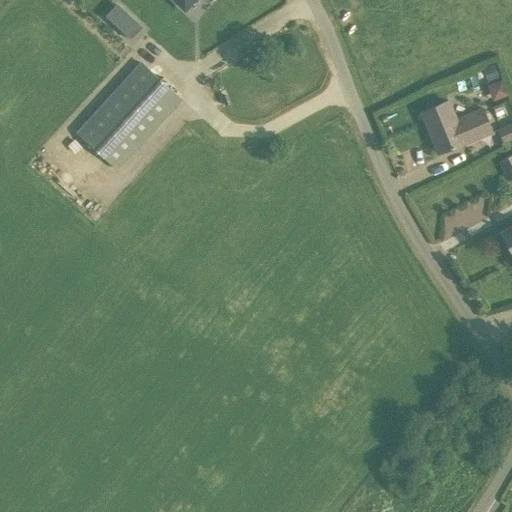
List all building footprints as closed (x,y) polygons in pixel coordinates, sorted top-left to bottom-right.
[(174,0),(184,9),(192,0),(174,0)] [(116,4),(105,16),(130,39),(141,27),(116,4)] [(143,61),(75,136),(113,172),(182,97),(143,61)] [(487,82),(498,77),(493,65),(482,69),(487,82)] [(502,80),(490,85),(495,98),(508,93),(502,80)] [(277,114),(265,86),(251,92),(249,86),(218,99),(226,120),(244,112),(250,125),(277,114)] [(420,113),(438,154),(463,143),(464,146),(493,134),(482,109),(455,120),(447,101),(420,113)] [(511,138),(511,122),(496,130),(502,143),(511,138)] [(511,179),(511,154),(497,162),(507,182),(511,179)] [(511,225),(500,232),(511,254),(511,225)]
